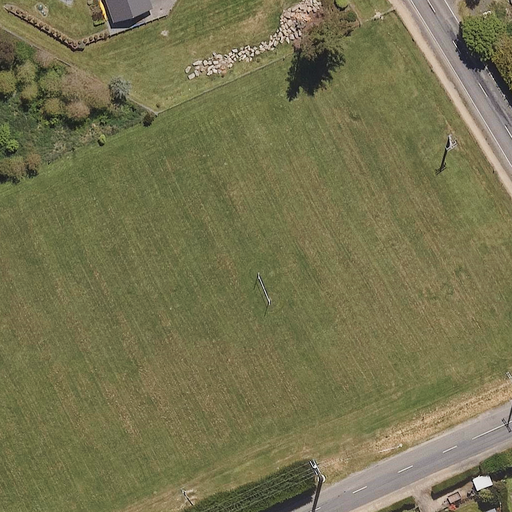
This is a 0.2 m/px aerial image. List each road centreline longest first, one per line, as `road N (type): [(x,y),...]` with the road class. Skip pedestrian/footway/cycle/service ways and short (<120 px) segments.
road 1 (tertiary): [(309,511),(511,420)]
road 2 (secondary): [(429,0),(511,138)]
